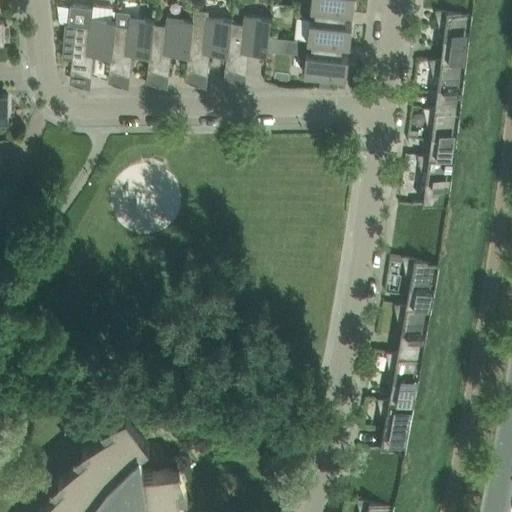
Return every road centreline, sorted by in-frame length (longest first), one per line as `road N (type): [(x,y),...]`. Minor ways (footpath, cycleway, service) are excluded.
road 1 (residential): [(384,108),(73,105),(54,87),(47,64),(43,0)]
road 2 (residential): [(310,511),(367,235),(384,108)]
